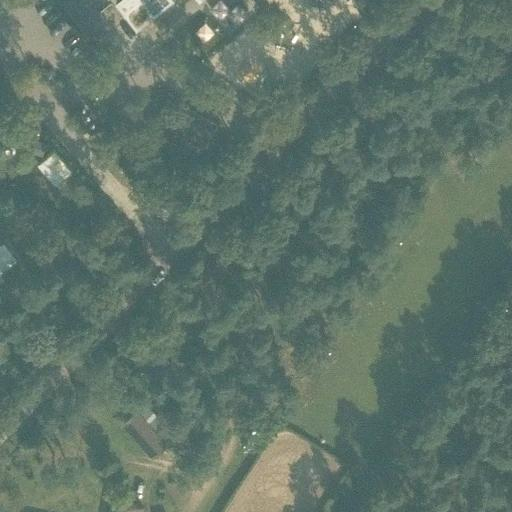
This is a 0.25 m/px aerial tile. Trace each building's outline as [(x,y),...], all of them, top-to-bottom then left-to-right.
[(116,0),(124,9),(137,25),(168,0),(116,0)] [(181,108),(175,119),(169,116),(164,123),(184,135),(181,140),(199,150),(213,126),(181,108)] [(74,109),(59,117),(85,166),(106,155),(101,146),(119,136),(108,115),(83,128),(74,109)] [(123,422),(136,437),(151,455),(173,437),(144,403),(123,422)] [(141,511),(142,507),(113,502),(110,511),(141,511)]
